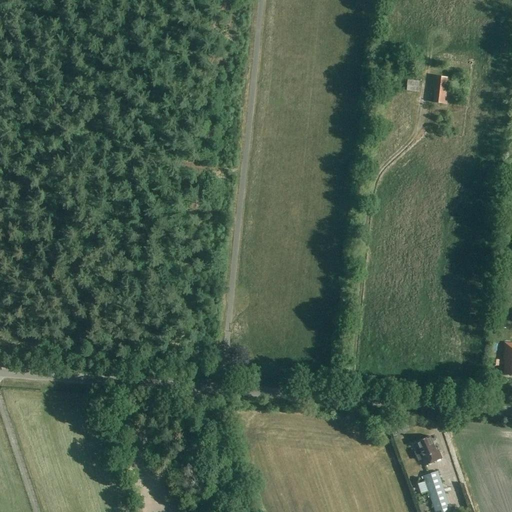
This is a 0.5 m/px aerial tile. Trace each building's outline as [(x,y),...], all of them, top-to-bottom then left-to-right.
[(445,105),(449,78),(432,76),(430,91),(434,91),(433,103),(445,105)] [(408,80),(407,91),(418,92),(419,81),(408,80)] [(511,343),(504,343),(502,360),(504,360),(503,374),(511,375),(511,343)] [(418,461),(422,459),(425,466),(442,459),(439,451),(437,452),(430,437),(417,442),(420,450),(414,452),(418,461)] [(423,477),(435,511),(451,511),(437,472),(423,477)]
